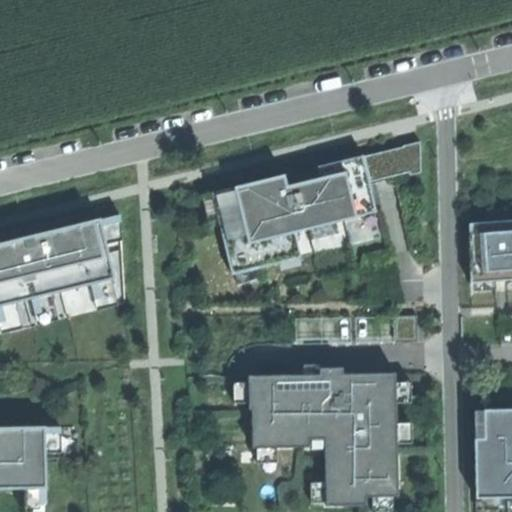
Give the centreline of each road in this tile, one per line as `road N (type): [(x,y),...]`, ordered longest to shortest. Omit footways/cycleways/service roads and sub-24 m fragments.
road 1 (residential): [(0,180),(447,70)]
road 2 (residential): [(453,511),(447,70)]
